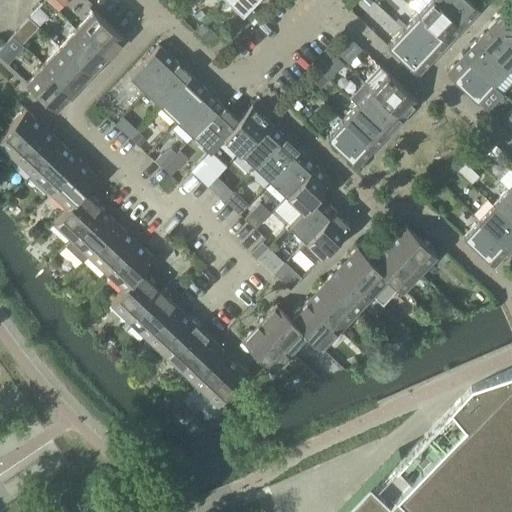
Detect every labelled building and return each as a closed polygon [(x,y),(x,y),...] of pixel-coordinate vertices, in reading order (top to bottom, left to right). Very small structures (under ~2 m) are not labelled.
[(47,0),(58,10),(67,0),(47,0)] [(228,0),(242,13),(254,0),(228,0)] [(428,0),(417,12),(448,41),(463,25),(436,0),(428,0)] [(436,0),(463,25),(478,8),(469,0),(436,0)] [(511,10),(507,6),(491,22),(511,41),(511,10)] [(38,7),(30,16),(38,24),(47,15),(38,7)] [(76,28),(107,57),(124,39),(94,9),(76,28)] [(246,16),(253,23),(260,16),(253,9),(246,16)] [(201,11),(197,16),(203,21),(207,17),(201,11)] [(402,28),(433,57),(448,41),(417,12),(402,28)] [(511,61),(511,41),(491,22),(476,38),(507,67),(511,61)] [(204,23),(197,30),(212,44),(220,37),(204,23)] [(20,26),(13,34),(22,42),(29,35),(20,26)] [(60,45),(90,74),(107,57),(76,28),(60,45)] [(433,57),(402,28),(387,44),(418,73),(433,57)] [(507,67),(476,38),(462,54),(492,83),(507,67)] [(146,90),(175,59),(158,43),(129,74),(146,90)] [(0,48),(0,56),(6,62),(13,55),(3,45),(0,48)] [(90,74),(60,45),(43,62),(74,92),(90,74)] [(344,45),(337,52),(350,63),(356,56),(344,45)] [(336,54),(321,69),(330,77),(344,62),(336,54)] [(492,83),(462,54),(446,70),(477,99),(479,97),(492,83)] [(175,59),(146,90),(154,97),(162,104),(169,97),(191,74),(175,59)] [(74,92),(43,62),(26,80),(56,110),(74,92)] [(419,100),(380,63),(364,80),(403,117),(419,100)] [(321,71),(312,79),(320,87),(329,78),(321,71)] [(206,88),(191,74),(169,97),(162,104),(177,119),(198,97),(206,88)] [(403,117),(364,80),(350,95),(357,103),(388,132),(403,117)] [(193,134),(222,103),(215,97),(206,88),(198,97),(177,119),(193,134)] [(294,97),(288,103),(296,111),(302,105),(294,97)] [(222,103),(193,134),(210,150),(223,135),(223,134),(238,118),(222,103)] [(239,150),(268,119),(251,103),(238,118),(223,134),(223,135),(239,150)] [(388,132),(357,103),(342,118),(373,148),(388,132)] [(15,156),(44,125),(25,108),(0,134),(0,155),(8,163),(15,156)] [(373,148),(342,118),(326,135),(358,164),(373,148)] [(255,164),(284,134),(268,119),(239,150),(255,164)] [(61,141),(44,125),(15,156),(32,172),(61,141)] [(132,125),(124,133),(130,138),(137,131),(132,125)] [(138,131),(131,139),(139,147),(146,139),(138,131)] [(483,133),(468,149),(481,161),(496,145),(483,133)] [(271,179),(300,148),(284,134),(255,164),(271,179)] [(50,189),(79,158),(61,141),(32,172),(50,189)] [(286,194),(315,163),(300,148),(271,179),(286,194)] [(159,154),(154,160),(162,168),(167,162),(159,154)] [(50,189),(67,205),(68,205),(83,189),(83,190),(97,175),(79,158),(50,189)] [(202,159),(193,169),(208,183),(217,174),(202,159)] [(462,159),(455,166),(462,173),(469,165),(462,159)] [(169,161),(163,168),(171,175),(177,168),(169,161)] [(286,194),(302,208),(302,209),(318,193),(332,179),(315,163),(286,194)] [(511,163),(499,178),(508,186),(511,190),(511,163)] [(216,176),(209,184),(217,192),(225,184),(216,176)] [(493,202),(511,219),(511,190),(508,186),(493,202)] [(72,237),(101,206),(83,190),(83,189),(68,205),(67,205),(53,219),(72,237)] [(305,239),(334,208),(318,193),(302,209),(302,208),(288,223),(305,239)] [(260,202),(245,218),(255,227),(270,211),(260,202)] [(478,218),(509,247),(511,243),(511,219),(493,202),(478,218)] [(72,237),(65,244),(83,260),(89,253),(118,222),(101,206),(72,237)] [(350,223),(334,208),(305,239),(298,246),(315,262),(350,223)] [(509,247),(478,218),(463,235),(494,263),(509,247)] [(107,270),(136,239),(118,222),(89,253),(107,270)] [(388,242),(419,271),(436,252),(405,223),(388,242)] [(107,270),(124,286),(140,270),(154,256),(136,239),(107,270)] [(388,242),(372,259),(371,259),(387,275),(401,289),(419,271),(388,242)] [(341,263),(371,293),(387,275),(371,259),(372,259),(357,245),(341,263)] [(277,256),(267,267),(273,272),(283,262),(277,256)] [(371,293),(341,263),(324,281),(354,310),(371,293)] [(129,318),(158,287),(140,270),(124,286),(110,300),(129,318)] [(287,271),(280,278),(290,288),(297,281),(287,271)] [(354,310),(324,281),(307,299),(338,328),(354,310)] [(158,287),(129,318),(146,334),(175,303),(158,287)] [(307,299),(291,316),(290,317),(307,332),(306,333),(321,346),(338,328),(307,299)] [(259,321),(290,350),(306,333),(307,332),(290,317),(291,316),(276,302),(259,321)] [(175,303),(146,334),(164,351),(193,320),(175,303)] [(193,320),(164,351),(181,367),(210,336),(193,320)] [(290,350),(259,321),(242,339),(273,368),(290,350)] [(199,383),(228,353),(210,336),(181,367),(199,383)] [(228,353),(199,383),(217,401),(246,370),(228,353)] [(511,511),(511,368),(471,386),(350,511),(511,511)] [(184,400),(176,409),(186,419),(195,410),(184,400)]
